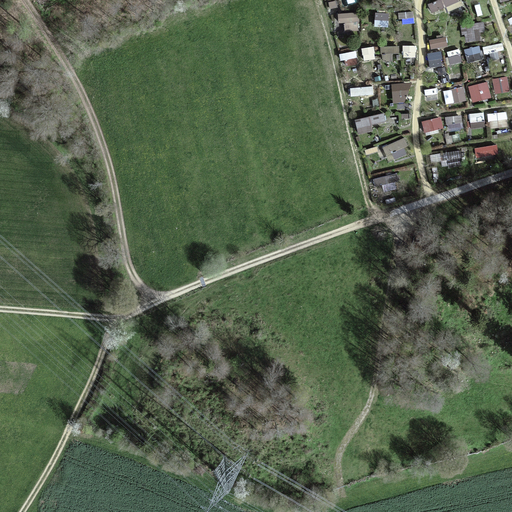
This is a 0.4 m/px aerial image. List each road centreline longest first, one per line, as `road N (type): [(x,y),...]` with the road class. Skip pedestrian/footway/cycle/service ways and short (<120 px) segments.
road 1 (track): [(0,311),(113,319),(379,216)]
road 2 (track): [(25,0),(85,93),(134,277),(163,298)]
road 3 (track): [(394,211),(373,385),(336,459),(342,490)]
road 4 (track): [(113,319),(54,459),(22,511)]
road 5 (unclassified): [(511,172),(379,216)]
